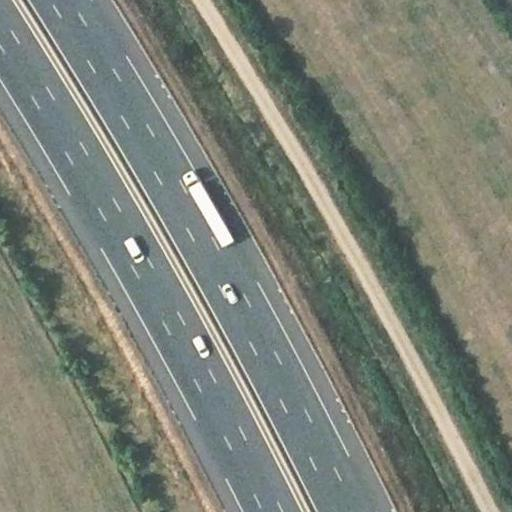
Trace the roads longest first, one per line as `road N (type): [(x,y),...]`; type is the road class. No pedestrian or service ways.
road 1 (motorway): [(352,511),(206,237),(60,0)]
road 2 (track): [(486,511),(331,216),(205,0)]
road 3 (motorway): [(0,27),(205,369),(274,511)]
